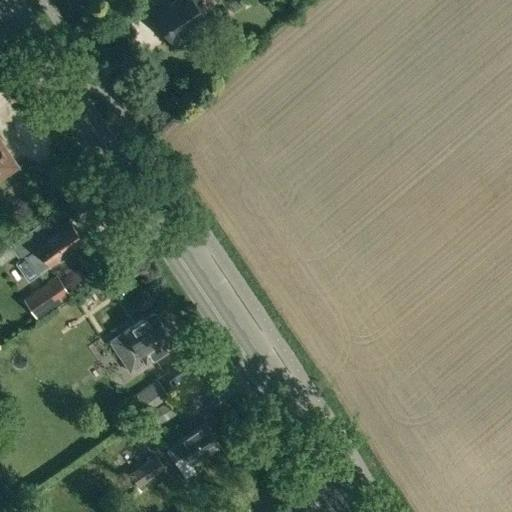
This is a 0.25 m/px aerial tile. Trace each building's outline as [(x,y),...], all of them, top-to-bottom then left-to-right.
[(168,0),(150,12),(171,43),(188,32),(193,39),(213,25),(196,0),(168,0)] [(233,0),(227,4),(232,12),(241,6),(243,9),(251,5),(247,0),(233,0)] [(0,172),(15,162),(0,139),(0,172)] [(16,262),(28,279),(48,266),(49,267),(86,241),(71,220),(37,244),(28,231),(0,250),(0,264),(15,254),(20,260),(16,262)] [(87,289),(103,277),(98,269),(81,280),(87,289)] [(24,298),(36,317),(71,293),(58,274),(24,298)] [(109,340),(130,371),(144,361),(174,343),(153,311),(119,333),(109,340)] [(116,412),(124,424),(168,396),(159,382),(137,397),(138,398),(116,412)] [(131,422),(137,435),(176,413),(169,401),(131,422)] [(166,449),(185,477),(195,470),(190,463),(218,444),(204,422),(176,441),(177,442),(166,449)] [(129,473),(137,486),(165,468),(156,455),(129,473)] [(239,511),(284,511),(294,505),(275,477),(243,498),(234,504),(239,511)]
